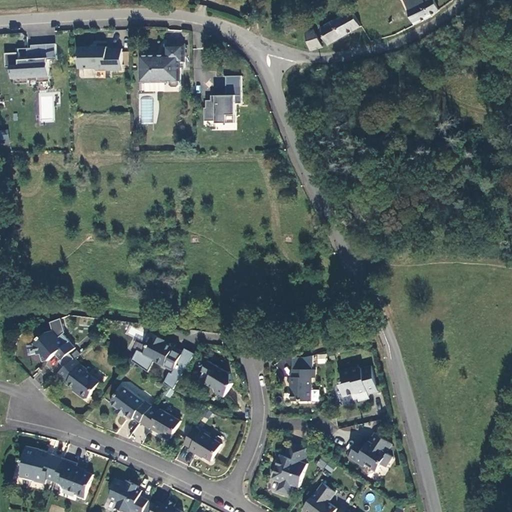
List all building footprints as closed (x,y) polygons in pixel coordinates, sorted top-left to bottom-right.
[(408,10),(416,25),(435,15),(434,13),(440,9),(435,0),(404,0),(409,9),(408,10)] [(362,28),(354,10),(321,27),(329,45),(362,28)] [(317,28),(305,32),(312,51),(323,47),(317,28)] [(38,83),(50,82),(49,60),(57,59),(56,44),(44,45),(32,45),(32,48),(28,48),(29,59),(20,60),(20,52),(6,53),(6,67),(12,67),(13,79),(15,79),(15,84),(29,83),(29,78),(38,77),(38,83)] [(158,58),(158,55),(142,56),(142,82),(171,82),(171,85),(173,88),(179,87),(182,85),(181,68),(186,68),(186,45),(176,45),(167,46),(167,55),(167,58),(158,58)] [(90,47),(80,47),(80,69),(97,68),(97,70),(123,70),(123,49),(108,49),(108,47),(102,47),(97,47),(97,50),(90,50),(90,47)] [(243,104),(243,76),(237,76),(227,76),(227,95),(227,100),(223,100),(223,95),(212,96),(212,100),(207,100),(207,108),(205,108),(206,121),(217,121),(229,121),(229,115),(237,115),(237,104),(243,104)] [(237,123),(237,115),(229,115),(229,121),(217,121),(217,123),(237,123)] [(0,131),(0,143),(9,143),(7,131),(0,131)] [(62,319),(52,323),(53,328),(64,325),(62,319)] [(67,333),(64,325),(53,328),(54,331),(49,332),(43,337),(40,339),(36,343),(38,355),(42,354),(44,361),(49,360),(58,352),(64,358),(64,359),(71,353),(77,348),(65,334),(67,333)] [(165,383),(175,390),(186,371),(177,367),(185,352),(176,348),(175,347),(176,345),(167,341),(166,343),(162,341),(163,339),(153,334),(151,335),(146,345),(149,346),(146,354),(139,351),(133,361),(149,372),(155,361),(174,371),(172,373),(170,372),(165,383)] [(186,371),(196,354),(186,349),(185,352),(177,367),(186,371)] [(60,361),(66,367),(76,359),(71,353),(64,359),(64,358),(60,361)] [(318,364),(327,363),(326,354),(317,355),(318,364)] [(89,370),(81,364),(76,358),(76,359),(66,367),(60,372),(69,382),(80,391),(81,394),(86,398),(90,397),(101,382),(89,373),(89,370)] [(232,374),(210,361),(204,371),(213,377),(208,384),(215,388),(216,392),(226,397),(234,384),(232,374)] [(370,396),(370,394),(379,391),(372,366),(363,368),(359,367),(342,371),(344,380),(341,384),(345,396),(358,393),(358,394),(360,398),(370,396)] [(313,378),(316,378),(316,369),(294,369),(293,377),(292,377),(292,387),(293,387),(293,388),(293,401),(313,401),(313,378)] [(135,418),(142,423),(154,406),(147,401),(146,402),(143,400),(125,386),(120,393),(112,403),(119,409),(120,408),(121,408),(126,412),(127,413),(126,414),(134,420),(135,418)] [(343,406),(353,402),(350,395),(340,399),(343,406)] [(161,411),(154,406),(142,423),(151,429),(152,428),(159,432),(161,432),(164,433),(164,437),(169,439),(172,438),(183,421),(162,409),(161,411)] [(118,411),(125,416),(126,414),(127,413),(126,412),(121,408),(120,408),(119,409),(118,411)] [(223,444),(196,427),(188,439),(185,444),(192,448),(191,449),(199,454),(200,453),(213,461),(223,444)] [(357,446),(350,457),(365,467),(367,464),(378,471),(383,463),(387,467),(394,456),(388,452),(388,451),(393,444),(376,433),(368,445),(367,445),(365,443),(361,448),(357,446)] [(307,449),(290,443),(286,455),(281,453),(278,461),(279,462),(273,480),(281,482),(278,492),(291,496),(294,486),(301,488),(309,464),(306,463),(309,453),(306,452),(307,449)] [(49,480),(56,482),(64,459),(40,450),(39,450),(28,447),(24,463),(26,463),(22,478),(37,481),(38,483),(48,484),(49,480)] [(64,459),(56,482),(63,485),(65,488),(77,493),(79,496),(87,499),(95,475),(77,468),(78,464),(64,459)] [(128,511),(144,511),(150,501),(141,497),(139,496),(138,491),(139,489),(140,487),(127,481),(125,483),(117,479),(113,487),(115,488),(111,499),(119,503),(117,508),(126,511),(128,511)] [(337,492),(324,483),(305,509),(305,511),(335,511),(338,509),(330,502),(337,492)] [(176,504),(168,500),(165,505),(158,502),(152,511),(183,511),(174,507),(176,504)]
